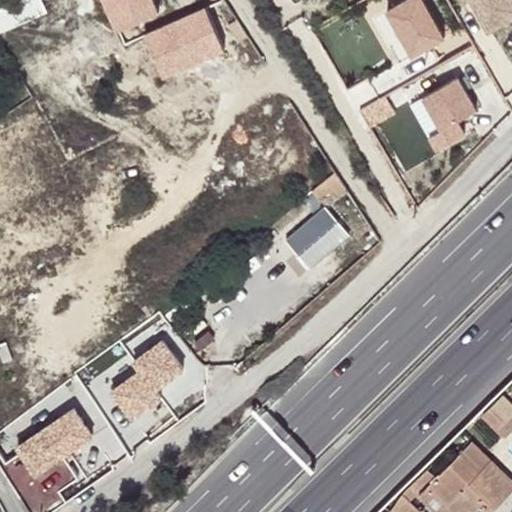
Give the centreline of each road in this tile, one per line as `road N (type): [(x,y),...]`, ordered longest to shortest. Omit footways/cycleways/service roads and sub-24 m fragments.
road 1 (residential): [(399,244),(278,362),(79,511)]
road 2 (motorway): [(511,232),(224,511)]
road 3 (residential): [(399,244),(242,0)]
road 4 (motorway): [(312,511),(511,317)]
road 5 (residential): [(294,20),(414,230)]
road 6 (residential): [(511,135),(414,230)]
